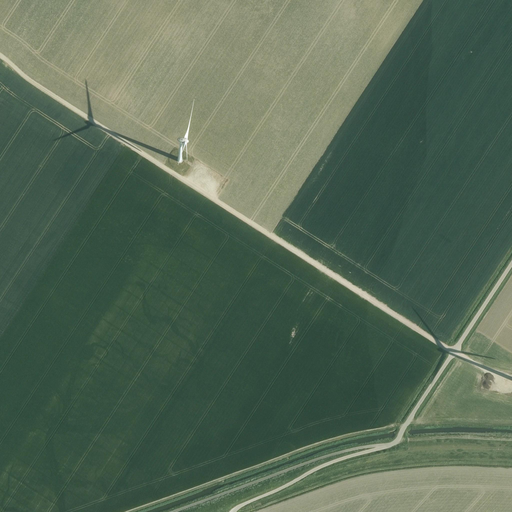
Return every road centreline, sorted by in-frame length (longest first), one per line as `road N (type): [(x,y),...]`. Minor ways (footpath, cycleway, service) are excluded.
road 1 (unclassified): [(385,447),(511,261)]
road 2 (unclassified): [(173,511),(331,455),(385,447)]
road 3 (unclassified): [(232,511),(334,461),(385,447)]
